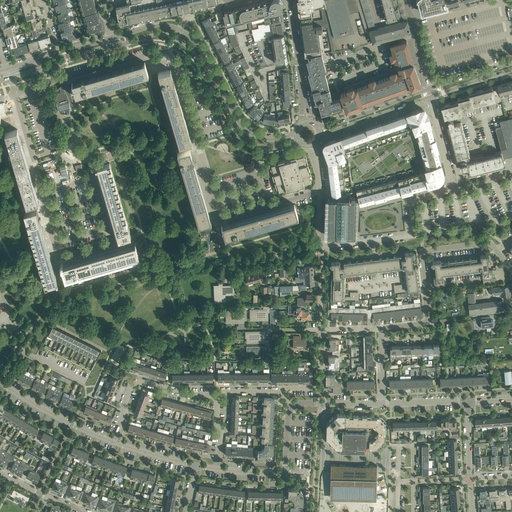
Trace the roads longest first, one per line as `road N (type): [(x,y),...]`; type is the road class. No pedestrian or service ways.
road 1 (residential): [(14,92),(60,257),(111,242),(89,166)]
road 2 (tertiary): [(297,132),(266,139),(245,130),(199,49),(178,28),(155,25),(112,38)]
road 3 (tertiary): [(115,46),(174,37),(199,62),(244,139),(267,147),(300,141)]
road 4 (residential): [(430,322),(422,250),(490,243),(496,250)]
road 5 (residential): [(113,442),(130,385),(140,380),(216,394)]
road 6 (residential): [(113,442),(0,382)]
road 7 (tertiary): [(318,136),(433,96)]
